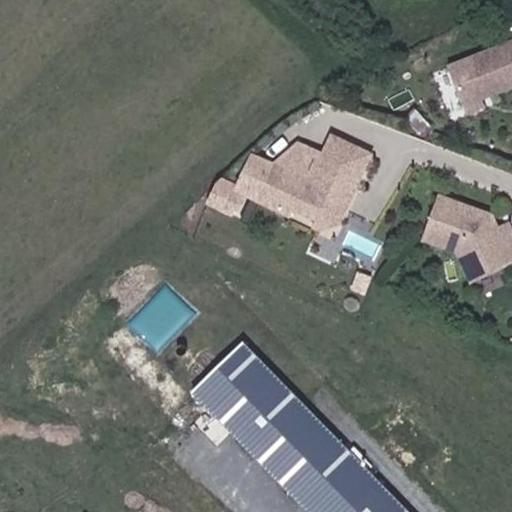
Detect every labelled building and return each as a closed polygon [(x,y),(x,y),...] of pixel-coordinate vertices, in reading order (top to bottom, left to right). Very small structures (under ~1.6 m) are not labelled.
[(511,41),(440,69),(458,114),(511,93),(511,41)] [(293,208),(314,217),(323,219),(335,215),(348,184),(356,188),(372,150),(330,132),(310,176),(273,161),(257,200),(291,215),(293,208)] [(335,215),(323,219),(314,217),(311,225),(335,234),(356,188),(348,184),(335,215)] [(487,222),(436,203),(421,243),(454,255),(467,286),(511,266),(511,247),(504,230),(490,237),(486,229),(490,227),(487,222)] [(414,511),(240,343),(191,394),(312,511),(414,511)] [(27,460),(16,478),(41,494),(52,475),(27,460)]
